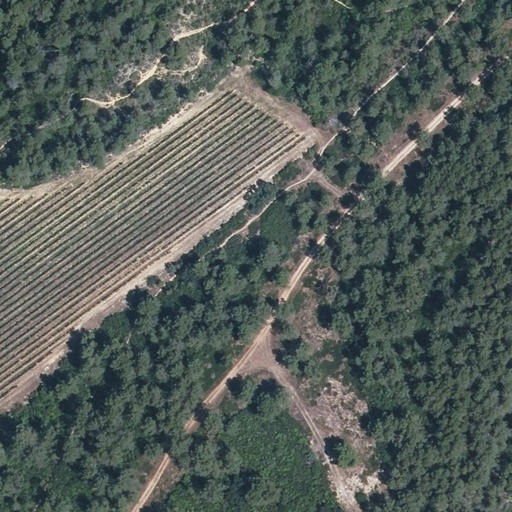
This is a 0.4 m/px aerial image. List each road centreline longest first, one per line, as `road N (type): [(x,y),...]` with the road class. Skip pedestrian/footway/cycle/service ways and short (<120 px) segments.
road 1 (track): [(142,511),(360,199),(511,52)]
road 2 (track): [(95,123),(155,108),(251,104),(292,115),(318,133),(343,135)]
